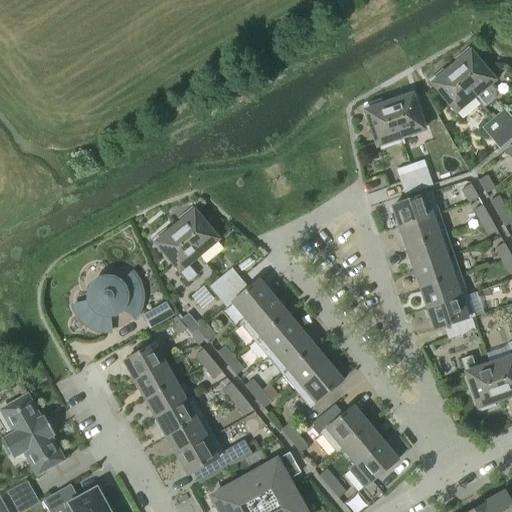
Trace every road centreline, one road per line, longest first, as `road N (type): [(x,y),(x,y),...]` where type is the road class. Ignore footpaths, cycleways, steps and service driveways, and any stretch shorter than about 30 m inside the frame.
road 1 (residential): [(425,417),(428,395),(350,201),(288,231),(278,250),(412,417)]
road 2 (residential): [(158,511),(84,383)]
